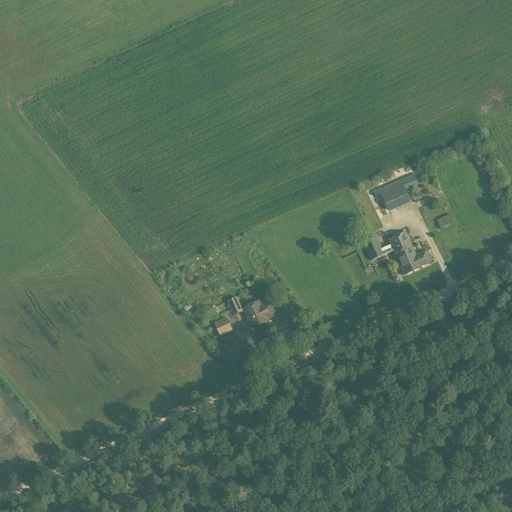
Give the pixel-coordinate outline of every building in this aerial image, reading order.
[(411,202),(405,190),(419,184),(415,173),(393,183),(403,206),(411,202)] [(441,227),(454,221),(451,213),(437,219),(441,227)] [(395,254),(413,246),(406,232),(389,240),(391,246),(383,250),(377,237),(363,243),(372,261),(394,251),(395,254)] [(413,246),(395,254),(405,275),(432,263),(426,250),(417,255),(413,246)] [(234,317),(244,312),(237,297),(227,302),(234,317)] [(262,305),(260,301),(244,309),(253,329),(269,322),(267,319),(276,315),(273,308),(269,310),(266,303),(262,305)] [(220,336),(233,330),(226,317),(214,323),(220,336)] [(237,360),(252,354),(248,346),(228,355),(231,362),(236,359),(237,360)]
